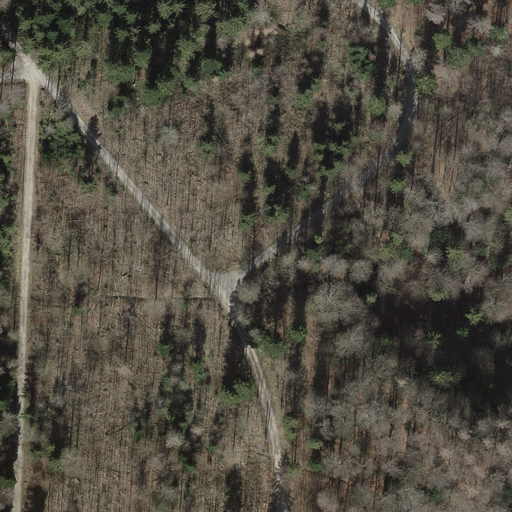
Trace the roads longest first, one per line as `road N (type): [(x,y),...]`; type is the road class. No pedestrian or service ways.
road 1 (track): [(35,71),(233,314),(266,399),(283,507)]
road 2 (track): [(15,511),(35,71)]
road 3 (track): [(357,0),(389,28),(409,61),(413,105),(401,136),(363,179),(219,291)]
